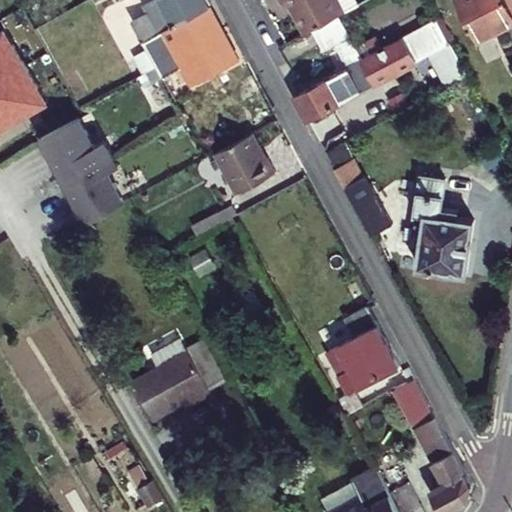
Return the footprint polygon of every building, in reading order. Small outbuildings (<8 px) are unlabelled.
[(202,9),(196,0),(153,0),(152,1),(162,21),(156,24),(161,33),(176,24),(202,9)] [(301,38),(337,19),(327,0),(276,0),(283,13),(287,10),(301,38)] [(511,20),(511,8),(507,0),(458,0),(479,38),(511,20)] [(231,61),(211,23),(202,9),(176,24),(185,37),(169,46),(188,83),(231,61)] [(0,28),(0,127),(51,97),(7,24),(0,28)] [(423,51),(411,29),(371,51),(374,57),(367,61),(375,77),(423,51)] [(282,61),(289,74),(310,62),(303,49),(282,61)] [(367,61),(355,68),(364,84),(375,77),(367,61)] [(339,77),(335,69),(294,92),(307,116),(364,84),(355,68),(339,77)] [(75,115),(38,138),(89,223),(127,202),(110,174),(121,168),(102,137),(92,144),(75,115)] [(252,135),(217,154),(239,193),(277,173),(268,157),(265,159),(252,135)] [(355,170),(346,153),(332,161),(341,178),(355,170)] [(440,195),(443,165),(420,163),(414,210),(424,211),(418,257),(470,263),(477,205),(457,203),(458,197),(440,195)] [(239,215),(234,205),(194,227),(199,237),(239,215)] [(336,313),(348,334),(324,347),(329,355),(336,351),(352,381),(393,359),(372,320),(360,300),(336,313)] [(223,381),(200,342),(128,382),(150,422),(223,381)] [(405,372),(400,363),(380,374),(385,383),(390,380),(395,378),(405,372)] [(468,482),(425,403),(407,414),(443,484),(427,493),(437,511),(449,511),(461,505),(468,482)] [(391,511),(383,497),(370,473),(346,486),(356,504),(341,511),(391,511)] [(383,497),(391,511),(416,511),(402,487),(383,497)]
